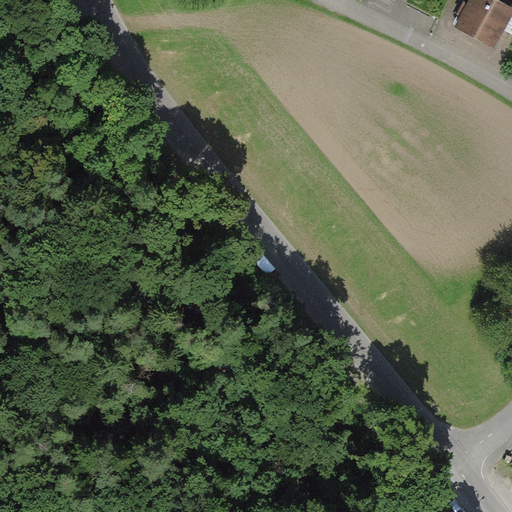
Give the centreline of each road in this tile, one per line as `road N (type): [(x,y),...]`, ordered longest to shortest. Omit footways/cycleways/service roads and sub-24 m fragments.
road 1 (residential): [(461,461),(233,197),(123,54),(97,0)]
road 2 (residential): [(511,91),(342,1)]
